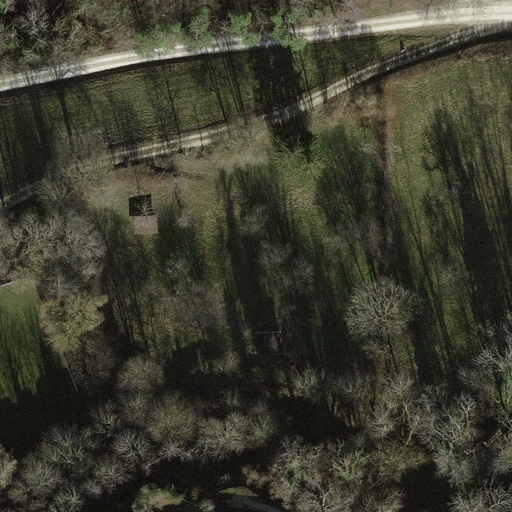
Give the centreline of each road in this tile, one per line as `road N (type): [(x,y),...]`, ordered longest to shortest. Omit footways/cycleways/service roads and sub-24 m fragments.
road 1 (track): [(511,20),(274,117),(126,156),(0,215)]
road 2 (track): [(0,82),(111,60),(511,13)]
